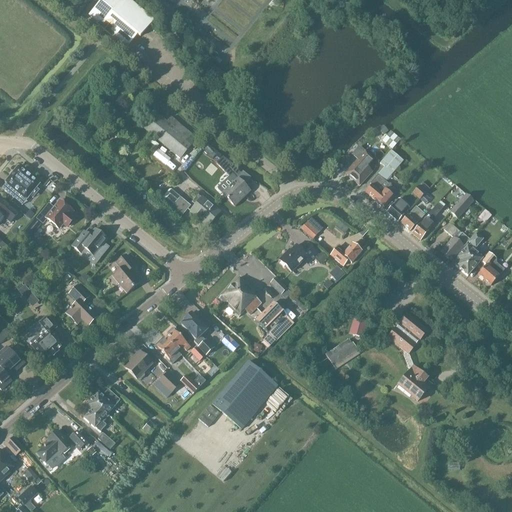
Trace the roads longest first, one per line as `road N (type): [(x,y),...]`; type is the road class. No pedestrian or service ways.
road 1 (tertiary): [(511,329),(326,190),(287,196),(207,259)]
road 2 (tertiary): [(0,436),(188,274)]
road 3 (residential): [(188,274),(33,149),(0,144)]
